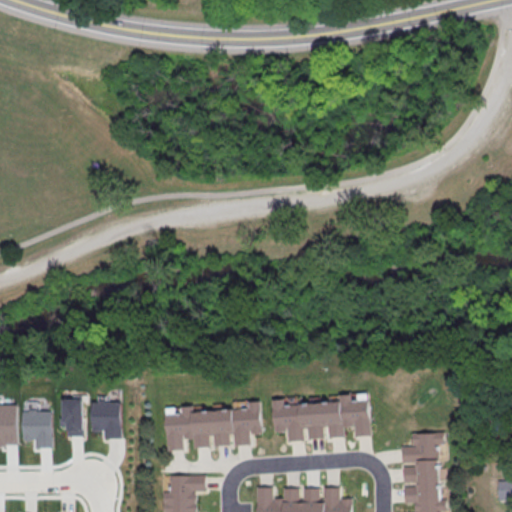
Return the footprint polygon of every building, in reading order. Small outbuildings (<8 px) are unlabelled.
[(370,399),(285,405),(285,398),(274,399),(276,431),(289,430),(290,441),(306,440),(305,428),(309,428),(310,440),(326,439),(325,427),(329,427),(329,439),(347,437),(346,427),(355,427),(356,438),(373,437),(370,399)] [(166,413),(251,408),(250,401),(262,400),(264,432),(250,433),(251,444),(236,445),(235,434),(231,434),(232,446),(215,447),(214,436),(211,436),(212,447),(195,449),(194,438),(185,439),(186,450),(169,452),(166,413)] [(25,411),(54,411),(55,448),(37,448),(37,439),(25,439),(25,411)] [(442,511),(439,444),(446,444),(445,432),(413,434),(414,447),(403,448),(403,463),(415,462),(415,467),(403,467),(404,484),(415,483),(415,486),(404,487),(405,504),(415,504),(415,511),(442,511)] [(170,475),(207,475),(207,492),(196,492),(196,511),(165,511),(165,492),(170,492),(170,475)] [(498,481),(511,480),(511,500),(510,500),(499,500),(498,481)] [(257,511),(353,511),(353,499),(340,499),(340,488),(325,488),(324,499),(320,499),(320,487),(304,487),(304,499),(300,499),(301,487),(283,487),(283,497),(274,497),(274,486),(257,486),(257,511)]
